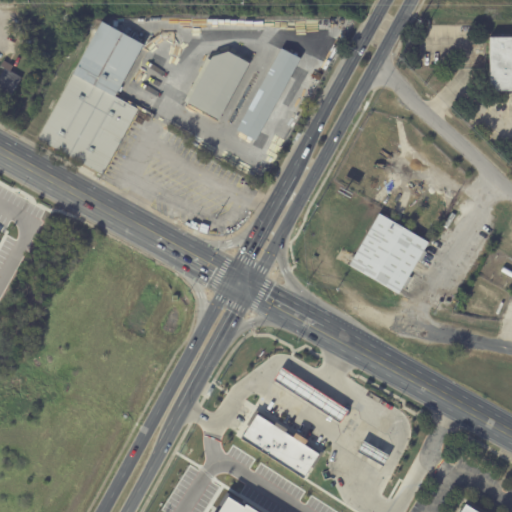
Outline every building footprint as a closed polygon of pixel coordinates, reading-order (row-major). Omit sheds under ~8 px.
[(107,24),(146,46),(118,98),(140,110),(104,175),(39,139),(74,74),(76,75),(105,23),(107,24)] [(72,35),(60,35),(60,28),(58,28),(58,26),(60,23),(79,24),(78,34),(72,34),(72,35)] [(511,93),(483,93),(483,39),(511,39),(511,93)] [(253,63),(222,120),(186,101),(210,58),(214,60),(216,57),(231,51),(253,63)] [(240,134),(284,52),(303,63),(259,145),(240,134)] [(2,93),(0,92),(0,78),(5,70),(1,67),(5,61),(15,66),(12,71),(23,78),(12,99),(2,93)] [(428,243),(398,295),(348,266),(357,250),(353,247),(360,234),(364,237),(378,214),(428,243)] [(271,384),(340,421),(348,407),(279,370),(271,384)] [(302,476),(317,452),(257,413),(241,437),(302,476)] [(382,465),(387,455),(361,442),(356,453),(382,465)] [(214,511),(226,494),(254,511),(214,511)] [(444,511),(470,511),(451,501),(444,511)]
